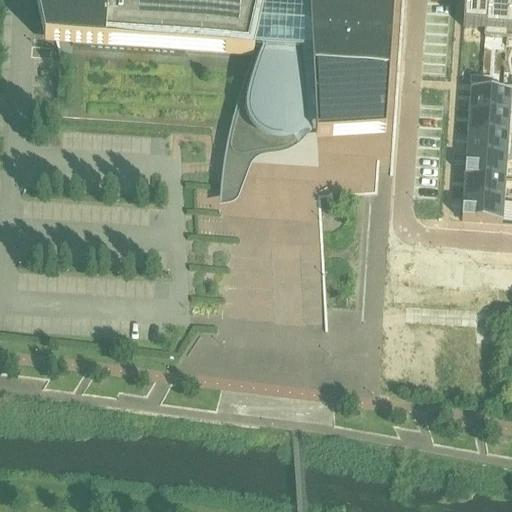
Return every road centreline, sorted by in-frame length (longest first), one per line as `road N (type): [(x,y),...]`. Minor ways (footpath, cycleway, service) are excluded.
road 1 (residential): [(413,0),(394,244)]
road 2 (residential): [(394,244),(382,395)]
